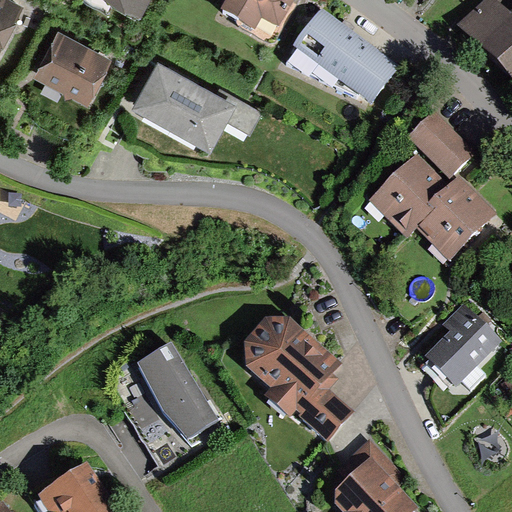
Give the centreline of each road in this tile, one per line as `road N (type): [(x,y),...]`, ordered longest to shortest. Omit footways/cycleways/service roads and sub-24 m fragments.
road 1 (residential): [(0,152),(80,186),(216,192),(321,245),(420,458),(457,511)]
road 2 (residential): [(359,0),(411,33),(511,135)]
road 3 (residential): [(0,461),(61,425),(80,428),(101,443),(151,511)]
